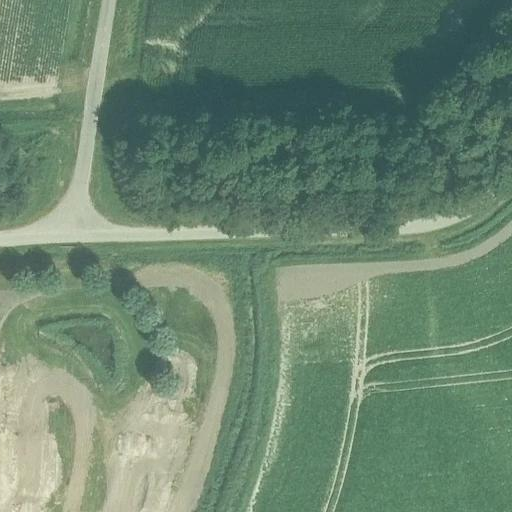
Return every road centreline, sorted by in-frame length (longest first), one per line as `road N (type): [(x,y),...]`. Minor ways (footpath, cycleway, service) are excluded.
road 1 (unclassified): [(75,233),(416,227),(461,210),(511,167)]
road 2 (unclassified): [(75,233),(112,0)]
